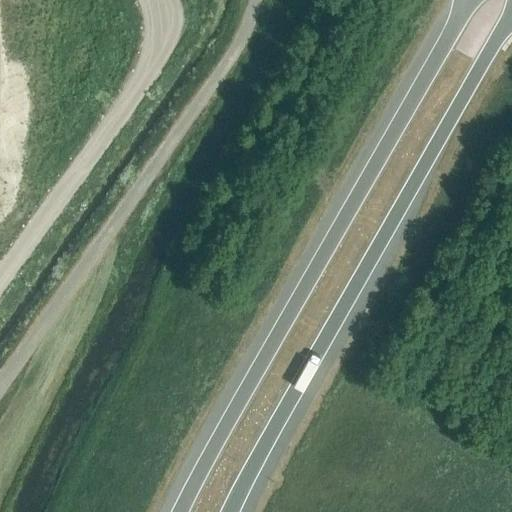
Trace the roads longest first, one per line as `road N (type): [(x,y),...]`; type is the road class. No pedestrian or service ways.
road 1 (motorway): [(467,0),(178,511)]
road 2 (motorway): [(231,511),(511,8)]
road 3 (unclassified): [(252,0),(235,50),(0,383)]
road 4 (track): [(156,0),(152,65),(0,280)]
